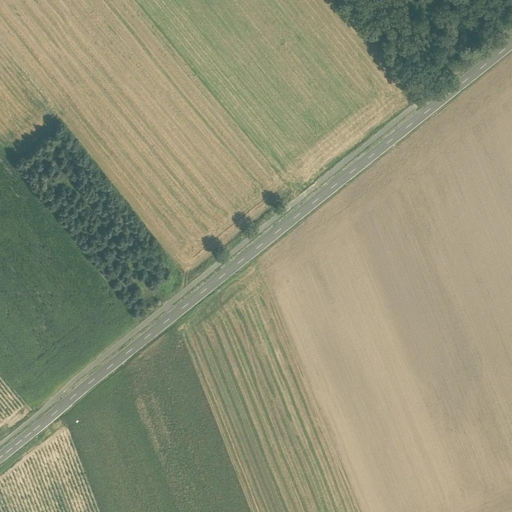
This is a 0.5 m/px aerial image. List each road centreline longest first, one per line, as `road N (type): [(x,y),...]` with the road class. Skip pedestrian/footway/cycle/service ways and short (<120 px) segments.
road 1 (tertiary): [(0,457),(511,41)]
road 2 (track): [(434,105),(348,0)]
